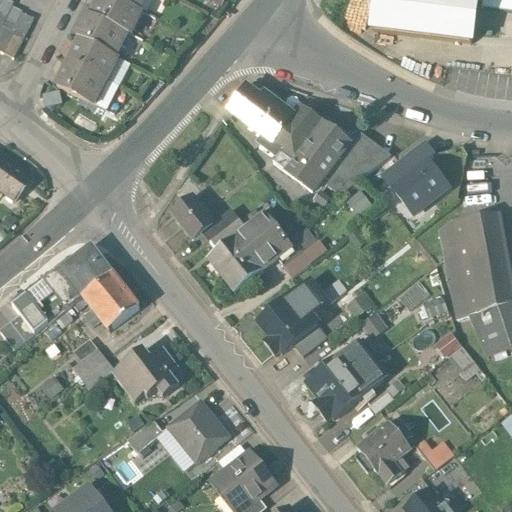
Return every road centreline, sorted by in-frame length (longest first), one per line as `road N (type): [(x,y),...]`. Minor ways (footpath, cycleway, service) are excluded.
road 1 (tertiary): [(96,193),(345,511)]
road 2 (unclassified): [(511,129),(429,108),(331,69),(260,20)]
road 3 (tertiary): [(96,193),(260,20)]
road 4 (residential): [(67,0),(5,111)]
road 5 (tertiary): [(0,273),(96,193)]
road 6 (residential): [(5,111),(96,193)]
